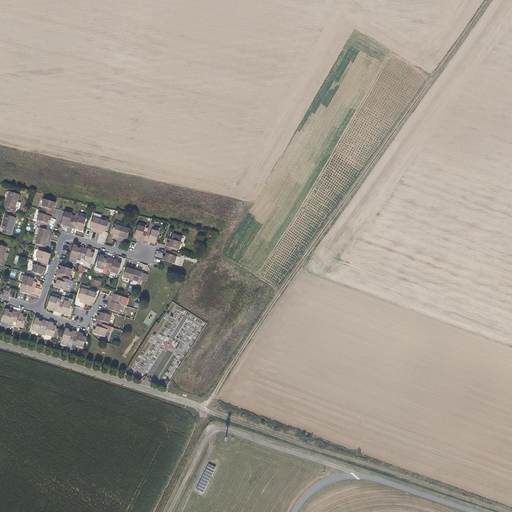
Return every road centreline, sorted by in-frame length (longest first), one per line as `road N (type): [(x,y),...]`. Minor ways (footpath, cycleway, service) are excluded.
road 1 (track): [(487,0),(206,408),(187,401)]
road 2 (track): [(157,511),(206,408),(511,511)]
road 3 (unclassified): [(0,347),(187,401)]
